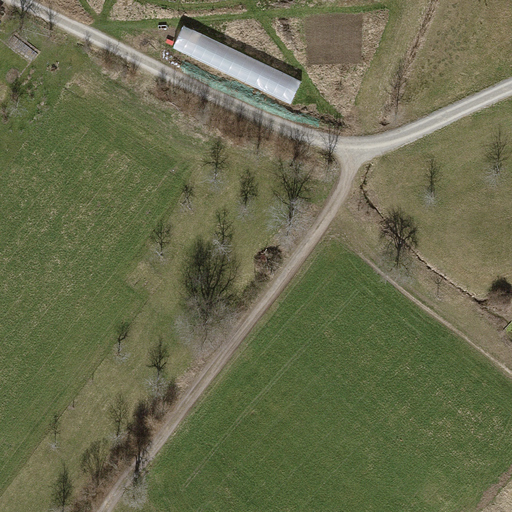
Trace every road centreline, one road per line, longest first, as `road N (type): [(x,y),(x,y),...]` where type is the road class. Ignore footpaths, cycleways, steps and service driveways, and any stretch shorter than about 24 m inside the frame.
road 1 (residential): [(11,0),(258,120),(354,147),(511,88)]
road 2 (track): [(354,147),(344,196),(106,511)]
